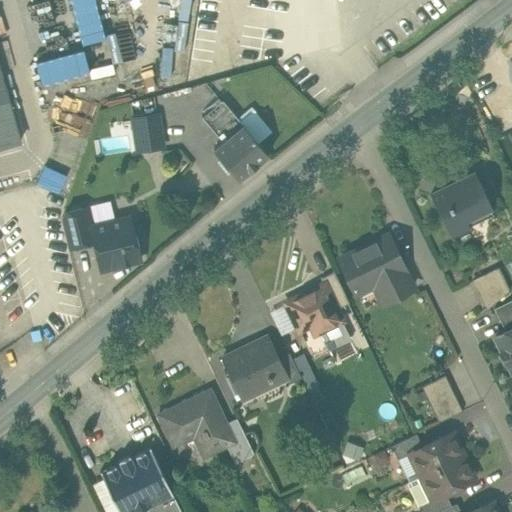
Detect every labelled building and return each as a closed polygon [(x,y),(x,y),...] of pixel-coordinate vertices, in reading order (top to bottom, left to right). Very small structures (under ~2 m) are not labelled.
[(0,146),(21,141),(0,67),(0,146)] [(241,115),(232,104),(223,111),(237,128),(243,124),(246,121),(241,115)] [(246,121),(243,124),(258,143),(272,131),(252,107),(241,115),(246,121)] [(237,128),(223,111),(211,121),(225,138),(237,128)] [(156,116),(135,123),(139,148),(161,144),(156,116)] [(225,138),(214,148),(239,178),(268,154),(258,143),(243,124),(237,128),(225,138)] [(41,184),(63,192),(69,178),(47,169),(41,184)] [(460,186),(435,198),(433,192),(431,193),(452,235),(469,226),(466,220),(491,208),(474,172),(457,180),(460,186)] [(87,207),(64,212),(62,219),(68,247),(94,241),(91,226),(92,225),(87,207)] [(92,225),(91,226),(94,241),(101,270),(140,260),(137,248),(141,242),(138,233),(132,229),(129,216),(92,225)] [(387,236),(341,258),(357,291),(374,282),(383,301),(411,287),(387,236)] [(498,267),(473,279),(487,308),(510,291),(498,267)] [(349,302),(334,271),(320,278),(324,285),(335,309),(349,302)] [(324,285),(287,303),(299,328),(314,320),(319,329),(340,319),(335,309),(324,285)] [(511,298),(494,308),(506,331),(511,328),(511,298)] [(378,322),(388,342),(409,331),(398,311),(378,322)] [(511,328),(506,331),(495,336),(502,351),(500,352),(506,365),(508,364),(511,371),(511,328)] [(267,335),(221,357),(241,399),(286,377),(288,377),(278,357),(267,335)] [(292,358),(289,351),(278,357),(288,377),(286,377),(289,383),(301,377),(292,358)] [(292,358),(301,377),(308,391),(318,386),(302,353),(292,358)] [(445,375),(422,386),(439,422),(462,410),(445,375)] [(209,389),(158,414),(172,445),(203,430),(205,435),(207,434),(214,451),(226,445),(235,441),(226,423),(209,389)] [(254,453),(236,418),(226,423),(235,441),(226,445),(235,462),(254,453)] [(422,445),(410,452),(421,475),(462,455),(451,431),(422,445)] [(416,433),(391,445),(397,458),(410,452),(422,445),(416,433)] [(182,511),(150,446),(100,471),(119,511),(182,511)] [(462,455),(421,475),(423,479),(409,486),(417,502),(421,503),(432,498),(445,492),(474,478),(462,455)] [(445,492),(432,498),(421,503),(419,503),(423,511),(436,511),(451,505),(445,492)] [(467,511),(496,511),(491,501),(467,511)] [(451,505),(436,511),(461,511),(456,502),(451,505)]
